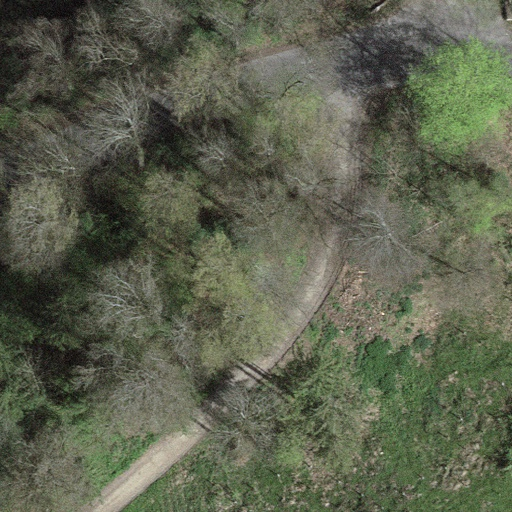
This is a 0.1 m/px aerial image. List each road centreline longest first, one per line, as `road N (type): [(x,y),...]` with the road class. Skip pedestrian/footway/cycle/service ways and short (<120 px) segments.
road 1 (track): [(96,511),(184,440),(303,319),(412,49),(450,0)]
road 2 (unclassified): [(0,197),(212,98),(326,63),(412,49),(511,72)]
